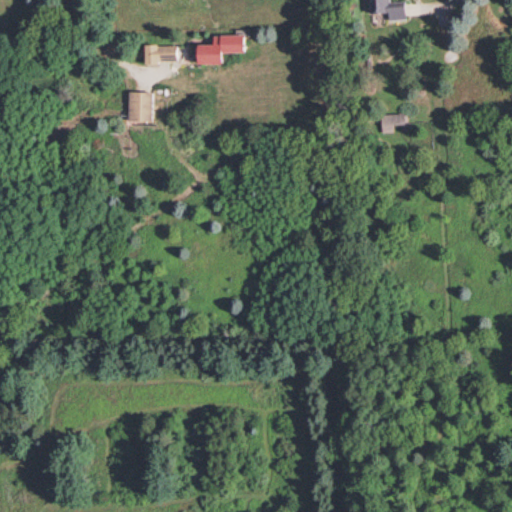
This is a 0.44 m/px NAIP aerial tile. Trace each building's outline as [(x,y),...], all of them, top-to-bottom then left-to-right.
[(369,0),(370,12),(389,11),(389,19),(405,18),(404,0),(399,0),(389,1),(389,0),(369,0)] [(244,51),(244,33),(213,34),(214,43),(198,43),(198,62),(223,62),(223,51),(244,51)] [(158,62),(158,59),(177,58),(177,43),(144,44),(144,63),(158,62)] [(128,120),(153,120),(153,91),(129,90),(128,120)] [(393,130),(392,123),(406,122),(406,112),(381,113),(382,131),(393,130)]
